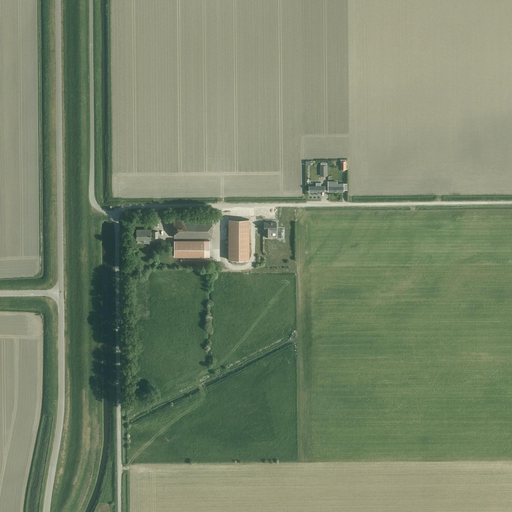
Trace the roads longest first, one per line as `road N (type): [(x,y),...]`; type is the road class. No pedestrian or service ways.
road 1 (unclassified): [(511,202),(117,211)]
road 2 (unclassified): [(119,511),(117,211)]
road 3 (tertiary): [(60,293),(57,0)]
road 4 (unclassified): [(117,211),(98,208),(91,194),(90,0)]
road 5 (tertiary): [(46,511),(59,423),(60,293)]
